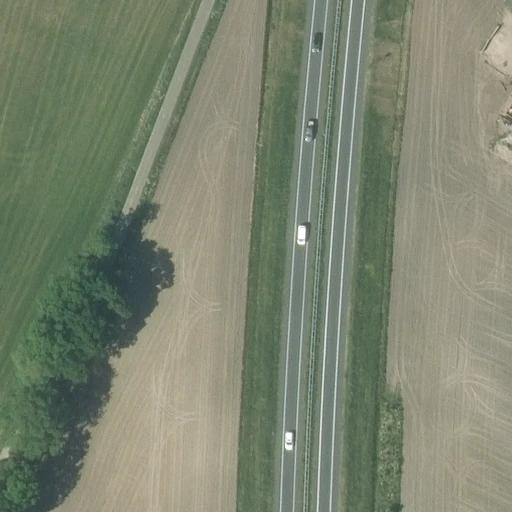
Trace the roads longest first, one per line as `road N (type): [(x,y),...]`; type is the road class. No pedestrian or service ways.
road 1 (trunk): [(320,0),(294,291),(292,511)]
road 2 (trunk): [(326,511),(342,84),(353,0)]
road 3 (unclassified): [(207,0),(82,310),(0,466)]
